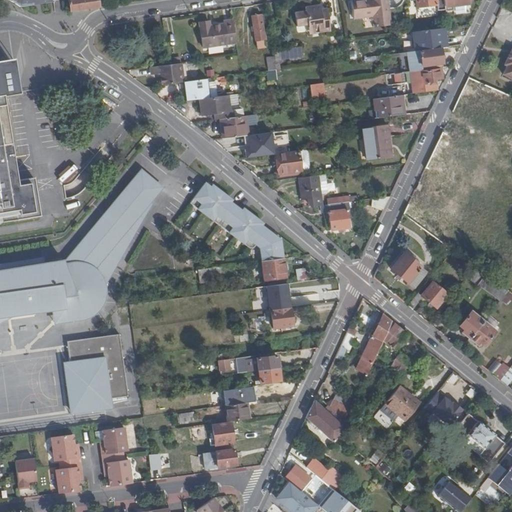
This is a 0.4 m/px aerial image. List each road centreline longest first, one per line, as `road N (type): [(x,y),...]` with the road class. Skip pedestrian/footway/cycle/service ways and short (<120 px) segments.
road 1 (residential): [(495,0),(360,280)]
road 2 (residential): [(360,280),(133,94)]
road 3 (residential): [(0,510),(266,479)]
road 4 (residential): [(360,280),(266,479)]
road 5 (residential): [(511,404),(360,280)]
road 6 (residential): [(79,44),(98,16),(204,0)]
